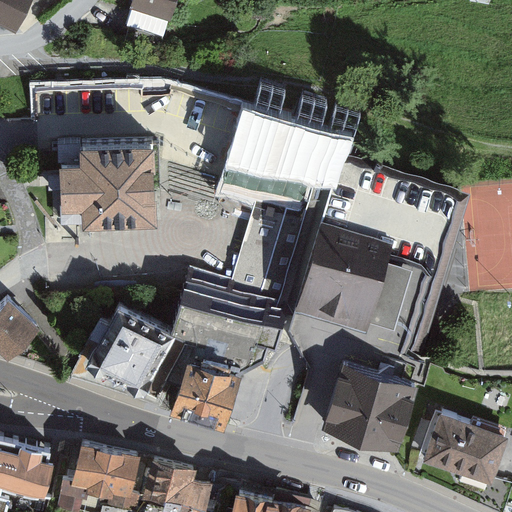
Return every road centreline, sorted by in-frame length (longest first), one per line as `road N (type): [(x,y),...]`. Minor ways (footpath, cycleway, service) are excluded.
road 1 (track): [(29,43),(45,61),(254,81),(511,150)]
road 2 (tertiary): [(117,418),(383,486),(441,511)]
road 3 (tertiary): [(0,374),(117,418)]
